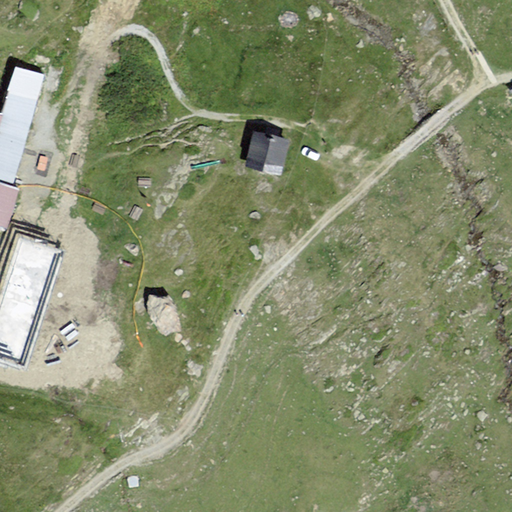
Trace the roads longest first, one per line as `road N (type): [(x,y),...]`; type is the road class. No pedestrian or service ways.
road 1 (track): [(60,511),(117,466),(187,430),(246,303),(381,172),(491,84),(511,80)]
road 2 (track): [(85,69),(110,41),(139,33),(152,42),(174,96),(197,117),(272,123),(324,154),(381,172)]
road 3 (track): [(0,241),(30,218),(55,115),(85,69)]
